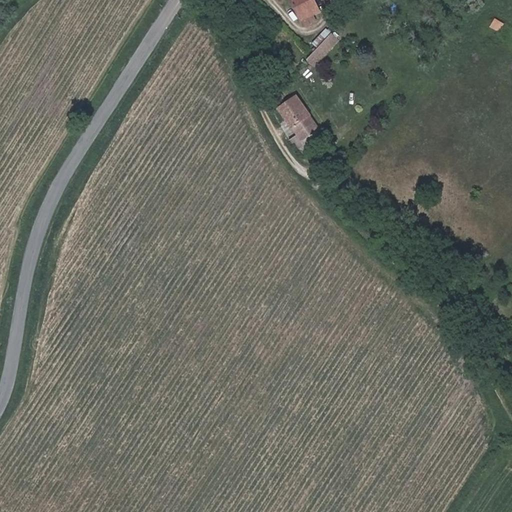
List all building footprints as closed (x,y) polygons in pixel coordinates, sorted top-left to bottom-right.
[(323,11),(317,0),(293,0),(304,21),(307,20),(309,25),(319,21),(316,14),(323,11)] [(342,10),(337,0),(331,0),(337,12),(342,10)] [(322,50),(336,35),(330,29),(316,44),(322,50)] [(319,67),(343,41),(336,35),(322,50),(312,61),(319,67)] [(302,98),(285,111),(308,142),(317,135),(320,139),(326,134),(323,131),(326,129),(302,98)]
